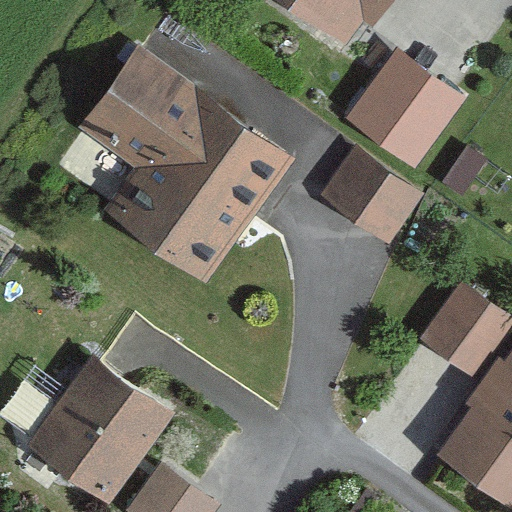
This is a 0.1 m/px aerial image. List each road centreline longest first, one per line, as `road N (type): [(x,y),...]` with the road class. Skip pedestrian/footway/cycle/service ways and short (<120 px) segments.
road 1 (residential): [(310,436),(308,246)]
road 2 (residential): [(428,511),(310,436)]
